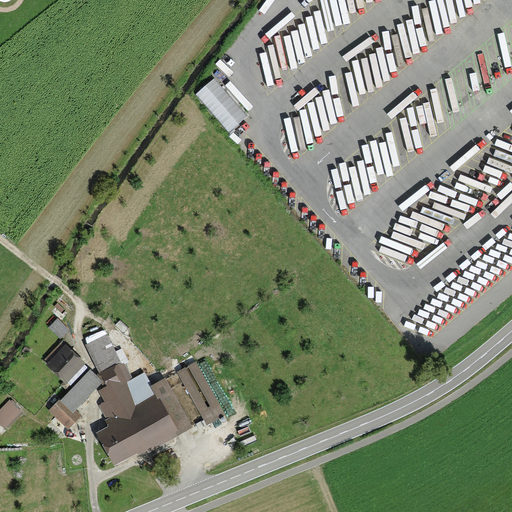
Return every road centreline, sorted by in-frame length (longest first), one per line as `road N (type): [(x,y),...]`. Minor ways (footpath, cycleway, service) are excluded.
road 1 (primary): [(151,511),(440,386),(511,329)]
road 2 (unknown): [(96,511),(91,481),(231,424)]
